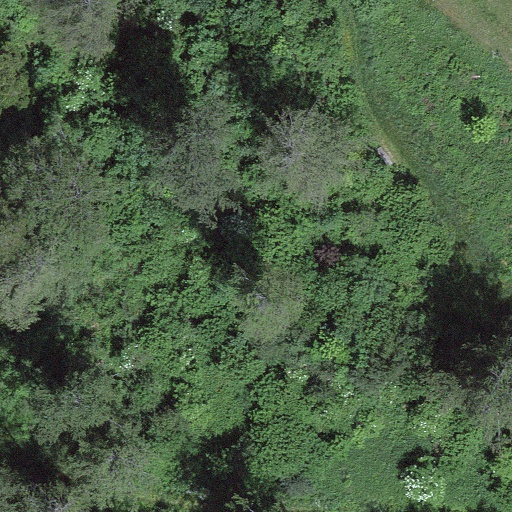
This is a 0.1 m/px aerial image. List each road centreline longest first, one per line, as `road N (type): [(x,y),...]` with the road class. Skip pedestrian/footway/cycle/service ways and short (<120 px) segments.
road 1 (track): [(0,449),(232,500),(384,511)]
road 2 (track): [(349,0),(396,95),(511,272)]
